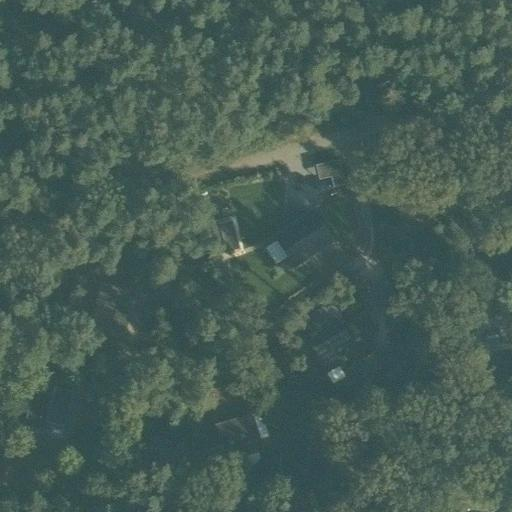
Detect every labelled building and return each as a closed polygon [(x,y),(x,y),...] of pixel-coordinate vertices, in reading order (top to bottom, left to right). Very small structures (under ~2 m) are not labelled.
[(339,159),(315,164),(319,179),(330,177),(333,186),(345,183),(339,159)] [(294,248),(305,240),(321,228),(308,210),(280,231),(294,248)] [(287,256),(276,240),(265,247),(276,264),(287,256)] [(388,278),(373,284),(381,304),(396,298),(388,278)] [(133,296),(102,287),(91,326),(123,335),(133,296)] [(330,316),(324,305),(309,314),(315,324),(330,316)] [(403,321),(395,307),(385,312),(392,326),(403,321)] [(475,332),(480,363),(488,362),(486,353),(511,347),(511,325),(497,328),(496,319),(480,322),(482,331),(475,332)] [(335,335),(313,348),(326,372),(340,364),(342,369),(372,351),(361,332),(357,323),(356,323),(355,322),(341,329),(341,332),(346,341),(340,344),(335,335)] [(406,358),(395,341),(380,350),(390,367),(406,358)] [(120,357),(100,350),(95,364),(115,371),(120,357)] [(54,390),(52,397),(34,392),(25,426),(44,430),(47,422),(62,426),(70,394),(54,390)] [(217,427),(227,460),(261,450),(250,417),(217,427)] [(0,461),(0,486),(9,489),(16,466),(0,461)]
